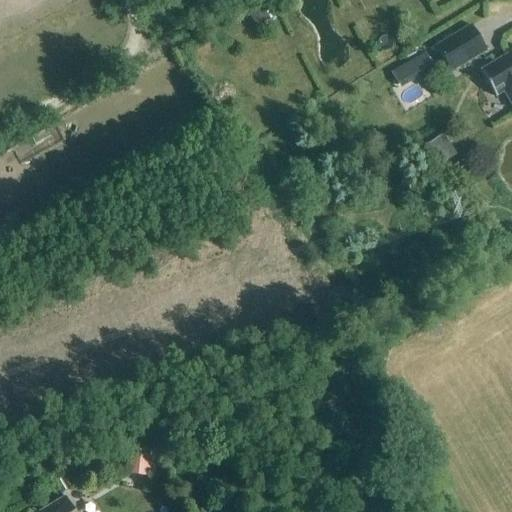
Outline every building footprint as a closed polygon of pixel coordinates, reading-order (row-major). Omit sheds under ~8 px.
[(262,8),(250,15),(257,29),(270,21),(262,8)] [(471,24),(433,46),(450,75),(488,52),(471,24)] [(511,52),(481,71),(497,98),(504,93),(511,106),(511,52)] [(435,70),(424,53),(408,63),(419,80),(435,70)] [(408,63),(391,74),(401,91),(419,80),(408,63)] [(427,138),(439,161),(453,153),(441,131),(427,138)] [(151,456),(128,453),(126,475),(148,478),(151,456)] [(64,477),(54,483),(61,494),(71,488),(64,477)] [(72,511),(64,497),(38,511),(72,511)]
